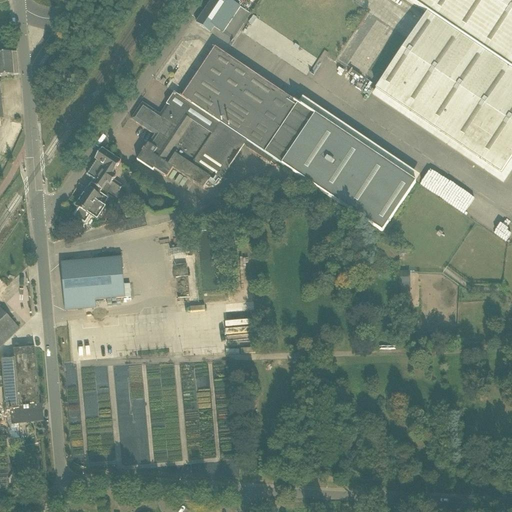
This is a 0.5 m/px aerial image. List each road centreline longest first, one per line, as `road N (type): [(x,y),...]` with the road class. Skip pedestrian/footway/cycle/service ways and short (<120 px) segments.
road 1 (unclassified): [(67,478),(511,504)]
road 2 (unknown): [(41,251),(135,242),(156,280),(146,312),(47,321)]
road 3 (unclassified): [(67,478),(37,209)]
road 4 (unclassified): [(37,209),(52,207),(199,0)]
road 5 (residential): [(37,209),(26,69)]
